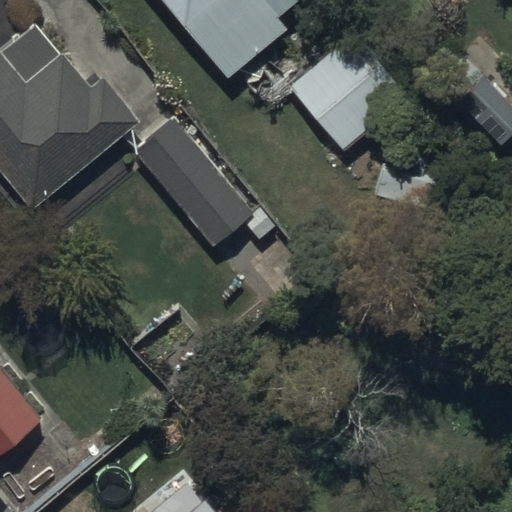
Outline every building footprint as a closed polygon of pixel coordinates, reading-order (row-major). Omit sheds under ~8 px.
[(179,0),(225,58),(287,9),(279,0),(179,0)] [(0,37),(0,155),(29,191),(134,106),(100,65),(89,74),(36,10),(1,39),(0,37)] [(408,83),(351,19),(288,74),(344,138),(408,83)] [(248,201),(168,107),(134,136),(216,232),(241,211),(257,230),(273,217),(255,195),(248,201)] [(0,434),(37,402),(0,359),(0,434)] [(0,511),(0,503),(13,492),(0,477),(0,511)] [(209,511),(187,484),(152,511),(209,511)]
